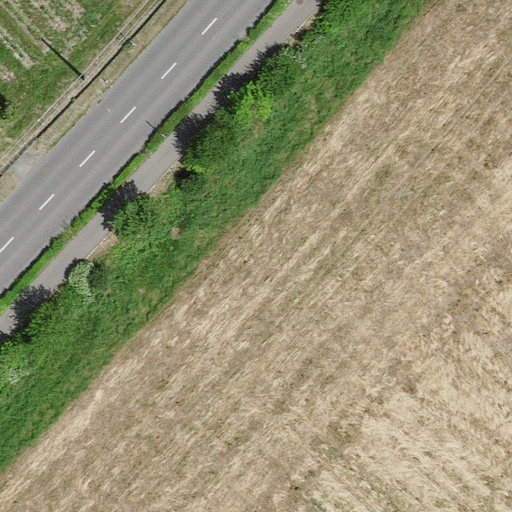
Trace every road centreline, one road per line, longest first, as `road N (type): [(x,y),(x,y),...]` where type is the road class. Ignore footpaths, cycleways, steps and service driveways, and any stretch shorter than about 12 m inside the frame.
road 1 (track): [(432,0),(0,487)]
road 2 (tertiary): [(0,256),(240,0)]
